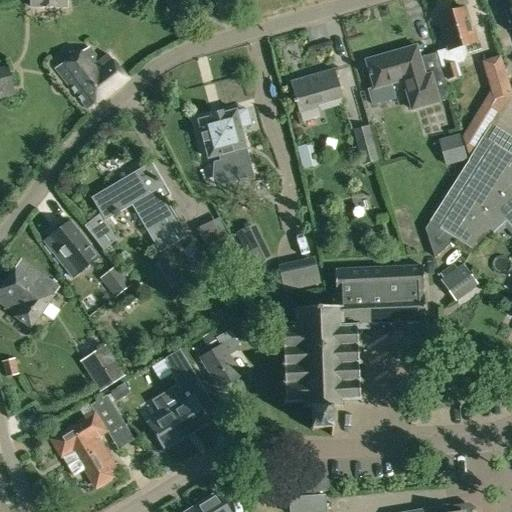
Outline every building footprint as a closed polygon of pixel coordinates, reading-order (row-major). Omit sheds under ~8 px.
[(28,0),(29,8),(69,8),(68,0),(28,0)] [(448,48),(436,51),(436,53),(440,68),(443,67),(446,80),(460,76),(457,64),(464,62),(468,54),(465,44),(477,41),(473,28),(471,28),(465,7),(438,15),(448,48)] [(58,71),(88,109),(128,78),(109,54),(100,61),(89,47),(58,71)] [(436,53),(419,58),(416,47),(366,61),(373,88),(367,89),(372,106),(396,99),(392,83),(404,79),(412,109),(449,99),(440,68),(436,53)] [(491,89),(461,137),(469,158),(498,111),(509,95),(498,56),(482,61),(491,89)] [(0,68),(0,99),(15,95),(8,67),(0,68)] [(291,81),(300,112),(318,107),(318,104),(342,98),(334,69),(291,81)] [(198,121),(208,159),(219,156),(221,161),(214,163),(213,178),(224,179),(224,171),(249,164),(245,148),(246,148),(241,127),(251,125),(247,109),(236,112),(236,110),(222,114),(221,113),(219,114),(220,117),(215,118),(214,115),(212,116),(212,117),(198,121)] [(353,130),(362,165),(378,161),(369,126),(353,130)] [(438,140),(445,166),(467,160),(460,134),(438,140)] [(302,169),(317,165),(311,143),(296,147),(302,169)] [(511,156),(511,157),(492,144),(438,229),(454,239),(472,251),(504,222),(506,220),(511,227),(511,156)] [(131,205),(159,252),(186,236),(164,199),(169,196),(150,163),(92,198),(101,213),(85,226),(102,249),(115,240),(108,219),(112,216),(113,217),(119,213),(119,212),(131,205)] [(45,242),(74,278),(98,257),(89,244),(71,221),(45,242)] [(454,239),(438,229),(428,222),(424,229),(433,258),(454,239)] [(252,267),(269,258),(253,226),(236,234),(252,267)] [(232,239),(211,249),(222,271),(243,261),(232,239)] [(193,251),(186,259),(195,268),(203,260),(193,251)] [(4,308),(31,327),(60,287),(21,259),(0,288),(0,301),(6,306),(4,308)] [(463,264),(440,280),(451,295),(474,278),(463,264)] [(100,278),(115,298),(132,285),(117,265),(100,278)] [(330,428),(330,436),(333,436),(333,431),(333,407),(341,407),(340,400),(357,400),(361,403),(363,401),(358,398),(358,382),(362,382),(362,379),(358,379),(357,364),(361,363),(361,361),(357,361),(356,345),(360,345),(360,343),(356,343),(356,328),(360,324),(367,324),(367,322),(425,321),(424,294),(423,265),(331,268),(332,306),(297,308),(298,322),(292,322),(292,329),(285,329),(281,326),(279,328),(283,331),(283,347),(280,347),(280,349),(283,349),(284,365),(280,365),(280,367),(284,367),(284,383),(281,383),(281,386),(284,386),(284,401),(281,404),(284,407),(288,402),(304,402),(304,409),(311,409),(312,427),(309,429),(310,431),(314,429),(322,429),(330,428)] [(282,279),(294,277),(292,266),(280,268),(282,279)] [(198,358),(218,391),(243,376),(230,355),(241,349),(229,330),(215,338),(216,339),(220,345),(198,358)] [(216,339),(215,338),(211,331),(203,336),(208,344),(216,339)] [(84,358),(104,389),(125,376),(105,345),(84,358)] [(180,350),(165,359),(174,373),(189,364),(180,350)] [(1,361),(6,377),(18,374),(15,358),(1,361)] [(158,418),(149,424),(164,449),(209,420),(207,417),(217,411),(196,376),(181,386),(155,401),(163,415),(158,418)] [(130,393),(124,384),(111,392),(117,402),(130,393)] [(93,481),(96,486),(112,477),(108,471),(114,468),(95,438),(107,430),(122,421),(107,395),(91,405),(94,410),(84,417),(85,418),(67,429),(67,428),(60,433),(60,434),(51,439),(74,476),(86,468),(88,472),(86,473),(91,482),(93,481)] [(279,472),(242,475),(243,497),(268,495),(277,494),(277,495),(281,495),(280,482),(279,472)] [(228,511),(217,493),(187,511),(228,511)] [(289,498),(290,511),(326,511),(325,495),(289,498)]
